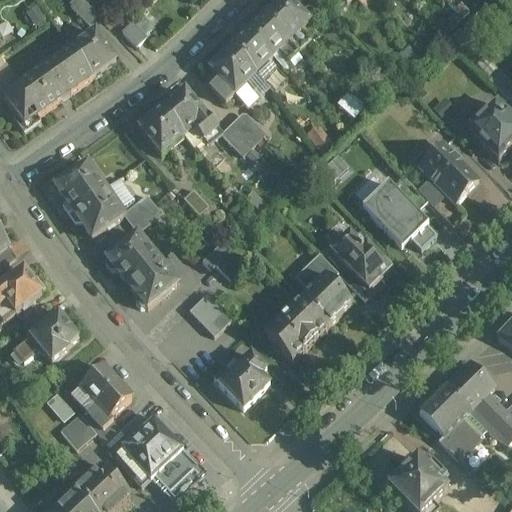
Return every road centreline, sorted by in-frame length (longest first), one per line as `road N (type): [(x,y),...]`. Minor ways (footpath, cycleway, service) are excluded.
road 1 (residential): [(270,496),(94,312),(0,180)]
road 2 (secondary): [(511,264),(270,496)]
road 3 (residential): [(230,0),(108,109),(0,177)]
